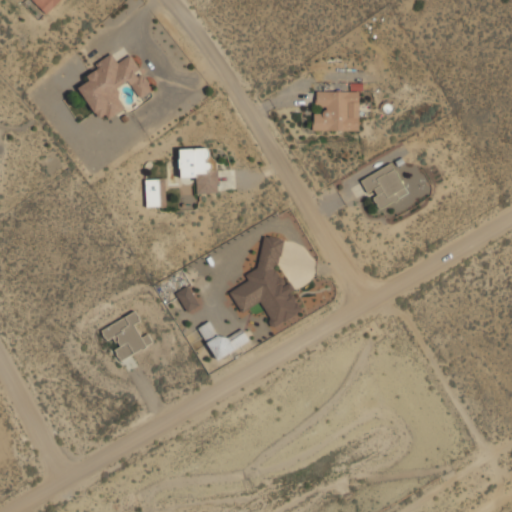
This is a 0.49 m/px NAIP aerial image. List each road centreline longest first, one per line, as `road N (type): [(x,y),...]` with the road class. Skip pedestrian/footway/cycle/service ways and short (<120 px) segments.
road 1 (residential): [(2,511),(511,212)]
road 2 (residential): [(365,299),(230,81),(166,0)]
road 3 (residential): [(64,476),(0,364)]
